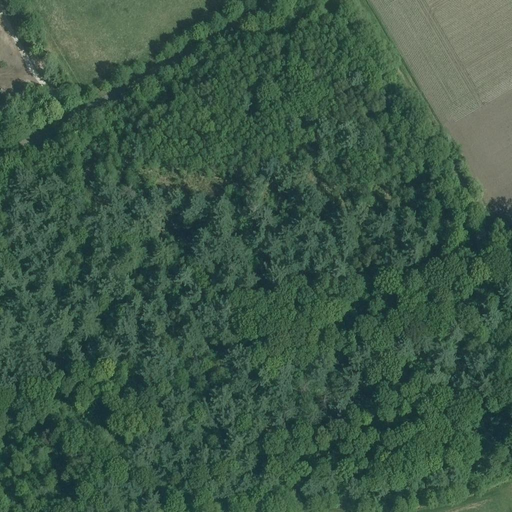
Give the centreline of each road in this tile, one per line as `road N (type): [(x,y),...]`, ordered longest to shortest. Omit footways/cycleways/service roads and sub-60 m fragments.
road 1 (unclassified): [(0,158),(279,0)]
road 2 (track): [(511,264),(354,0)]
